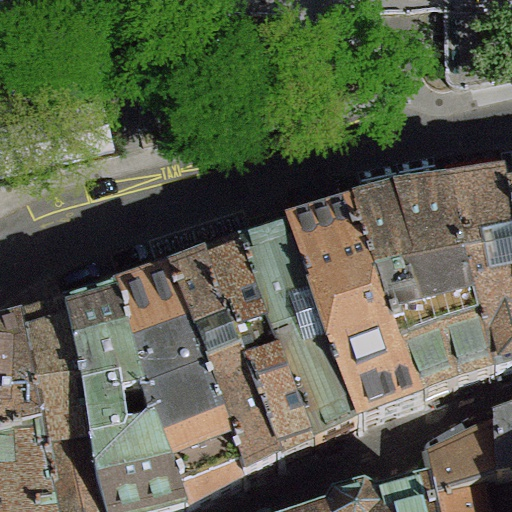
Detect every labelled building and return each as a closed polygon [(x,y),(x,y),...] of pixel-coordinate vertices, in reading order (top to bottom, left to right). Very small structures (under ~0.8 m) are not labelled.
[(511,216),(507,195),(480,200),(448,204),(498,381),(511,376),(511,216)] [(498,381),(448,204),(424,209),(401,213),(412,248),(458,394),(498,381)] [(412,248),(401,213),(376,219),(355,223),(422,410),(458,394),(412,248)] [(422,410),(355,223),(324,233),(294,243),(361,439),(422,410)] [(341,448),(361,439),(294,243),(269,251),(243,259),(319,457),(341,448)] [(319,457),(243,259),(226,268),(209,274),(279,476),(302,464),(319,457)] [(279,476),(209,274),(190,282),(174,289),(242,493),(259,487),(279,476)] [(199,511),(242,493),(174,289),(144,300),(122,308),(179,511),(199,511)] [(179,511),(122,308),(96,317),(72,325),(111,511),(179,511)] [(111,511),(72,325),(56,337),(36,343),(50,457),(57,511),(111,511)] [(0,459),(50,457),(36,343),(0,352),(0,459)] [(511,424),(499,429),(499,434),(501,484),(511,482),(511,424)] [(501,484),(499,434),(475,447),(429,467),(436,504),(437,511),(488,511),(485,490),(501,484)] [(0,511),(57,511),(50,457),(0,459),(0,511)]
